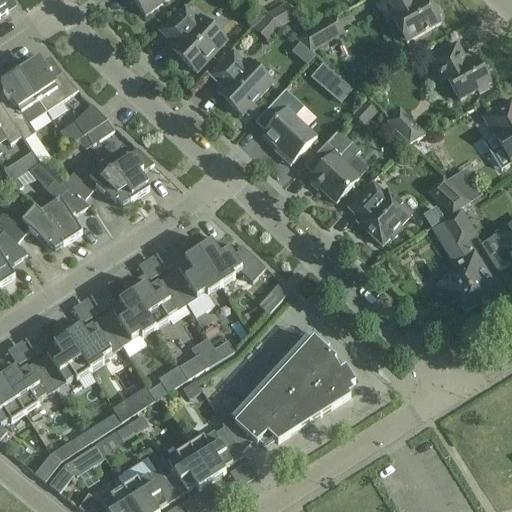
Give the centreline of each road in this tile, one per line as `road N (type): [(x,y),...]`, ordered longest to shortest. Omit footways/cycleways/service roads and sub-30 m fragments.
road 1 (residential): [(456,388),(224,178)]
road 2 (residential): [(0,327),(224,178)]
road 3 (residential): [(224,178),(66,11)]
road 4 (residential): [(262,511),(456,388)]
